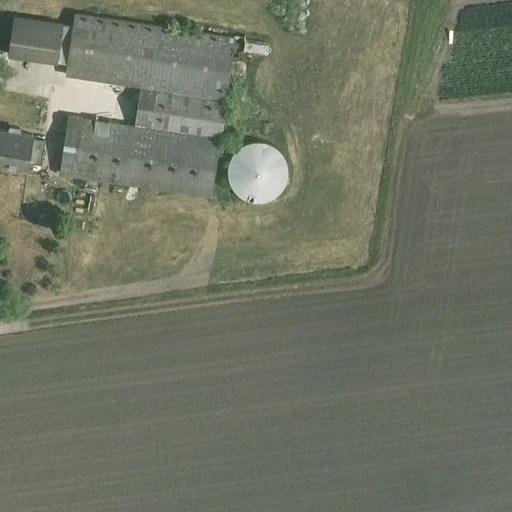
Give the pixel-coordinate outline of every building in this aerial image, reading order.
[(234,37),(76,14),(67,75),(142,86),(136,126),(82,117),(77,146),(65,144),(61,173),(210,196),(234,37)] [(63,23),(15,16),(9,54),(57,61),(63,23)] [(33,135),(0,129),(0,164),(28,169),(29,162),(41,164),(42,160),(49,161),(51,148),(44,147),(45,139),(33,138),(33,135)] [(228,164),(228,175),(232,186),(240,195),(251,200),(262,200),(273,196),(282,188),(287,177),(287,166),(283,155),(275,146),(264,141),(253,141),(242,145),(233,153),(228,164)] [(0,180),(28,185),(30,174),(0,168),(0,180)]
